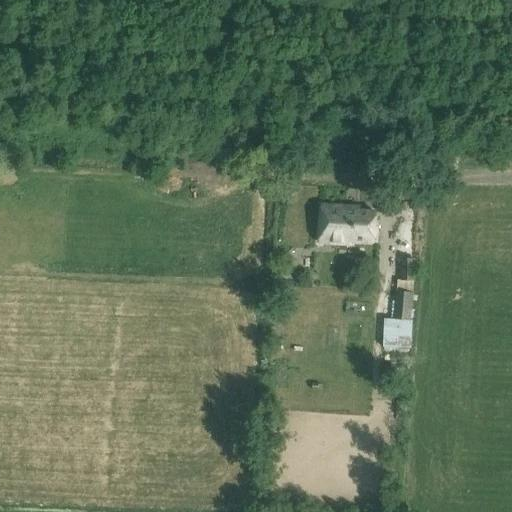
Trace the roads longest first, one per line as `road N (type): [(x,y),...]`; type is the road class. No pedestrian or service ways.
road 1 (track): [(0,162),(395,179)]
road 2 (track): [(393,206),(395,179),(511,177)]
